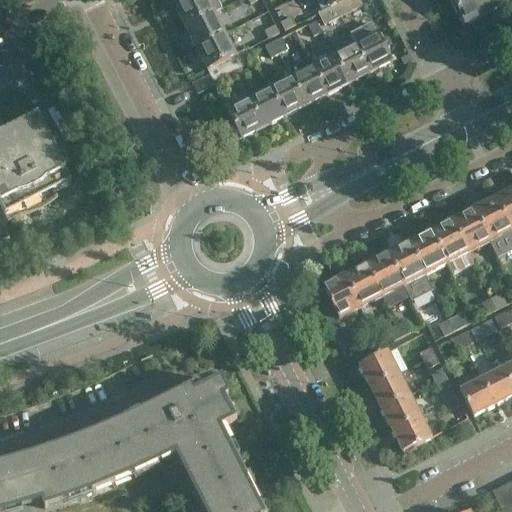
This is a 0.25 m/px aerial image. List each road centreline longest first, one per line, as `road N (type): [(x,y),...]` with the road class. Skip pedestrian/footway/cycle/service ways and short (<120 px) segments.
road 1 (residential): [(196,204),(85,0)]
road 2 (residential): [(314,212),(365,221),(511,148)]
road 3 (residential): [(273,345),(359,511)]
road 4 (residential): [(445,80),(340,131),(308,187)]
road 5 (residential): [(371,511),(511,444)]
road 6 (secondary): [(465,122),(345,184)]
